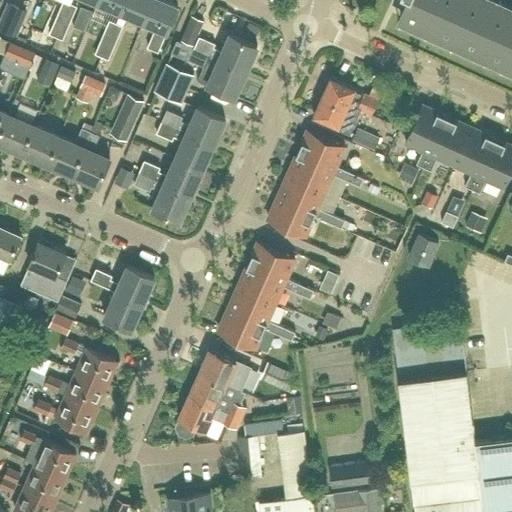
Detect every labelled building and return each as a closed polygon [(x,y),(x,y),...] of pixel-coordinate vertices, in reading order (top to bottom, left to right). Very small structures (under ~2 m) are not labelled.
[(77,6),(64,0),(63,0),(56,16),(70,22),(77,6)] [(120,11),(124,0),(97,0),(97,1),(120,11)] [(124,0),(120,11),(143,21),(151,0),(124,0)] [(177,5),(164,0),(151,0),(143,21),(155,26),(147,46),(157,50),(165,30),(166,31),(177,5)] [(427,28),(437,5),(425,0),(407,0),(400,16),(427,28)] [(439,0),(437,5),(462,16),(469,0),(439,0)] [(487,28),(497,5),(485,0),(469,0),(462,16),(487,28)] [(0,27),(16,34),(26,11),(8,3),(0,21),(0,27)] [(437,5),(427,28),(452,39),(462,16),(437,5)] [(511,11),(497,5),(487,28),(511,38),(511,11)] [(180,39),(192,44),(203,21),(191,15),(180,39)] [(63,39),(70,22),(56,16),(49,33),(63,39)] [(462,16),(452,39),(477,51),(487,28),(462,16)] [(109,19),(102,36),(116,42),(123,25),(109,19)] [(511,38),(487,28),(477,51),(502,62),(511,40),(511,38)] [(199,35),(193,47),(246,70),(257,44),(230,32),(222,50),(213,46),(215,42),(199,35)] [(108,58),(116,42),(102,36),(95,53),(108,58)] [(511,40),(502,62),(511,66),(511,40)] [(26,48),(11,41),(5,54),(21,61),(26,48)] [(234,96),(246,70),(193,47),(188,59),(204,65),(198,79),(197,78),(197,79),(234,96)] [(77,70),(62,64),(57,76),(72,82),(77,70)] [(161,77),(187,88),(193,75),(167,64),(161,77)] [(104,81),(87,73),(77,97),(88,102),(93,92),(98,94),(104,81)] [(322,94),(359,110),(360,108),(371,112),(378,96),(330,76),(329,78),(325,76),(320,87),(324,88),(322,94)] [(187,88),(161,77),(155,90),(181,102),(187,88)] [(255,80),(247,94),(259,100),(266,85),(255,80)] [(143,99),(132,94),(128,92),(111,132),(126,139),(143,99)] [(349,132),(359,110),(322,94),(314,113),(337,123),(335,126),(349,132)] [(424,166),(447,115),(422,103),(405,140),(422,148),(416,162),(424,166)] [(166,109),(161,120),(213,143),(225,117),(197,105),(189,124),(180,120),(182,116),(166,109)] [(0,131),(8,112),(0,108),(0,131)] [(0,140),(22,150),(34,123),(8,112),(0,131),(0,140)] [(454,163),(471,126),(447,115),(424,166),(431,169),(438,155),(454,163)] [(399,130),(399,121),(378,119),(377,128),(399,130)] [(213,143),(161,120),(156,132),(172,139),(174,134),(183,138),(175,156),(202,168),(213,143)] [(22,150),(47,161),(59,134),(34,123),(22,150)] [(357,126),(352,137),(375,146),(379,135),(357,126)] [(472,188),(496,137),(471,126),(454,163),(471,170),(464,185),(472,188)] [(82,127),(76,141),(59,134),(47,161),(72,172),(84,145),(90,130),(82,127)] [(307,128),(297,152),(334,168),(336,164),(345,144),(307,128)] [(90,130),(84,145),(72,172),(98,183),(110,156),(93,149),(99,134),(90,130)] [(504,185),(511,167),(511,144),(496,137),(472,188),(480,192),(486,177),(504,185)] [(287,173),(325,189),(332,173),(346,179),(350,170),(336,164),(334,168),(297,152),(287,173)] [(144,159),(139,171),(191,194),(202,168),(175,156),(167,174),(158,170),(160,166),(144,159)] [(360,185),(362,181),(364,176),(350,170),(346,179),(360,185)] [(191,194),(139,171),(134,182),(149,189),(151,185),(160,189),(152,207),(179,219),(191,194)] [(314,214),(328,220),(331,212),(317,206),(325,189),(287,173),(278,193),(316,210),(314,214)] [(316,210),(278,193),(268,217),(305,234),(314,214),(316,210)] [(345,218),(331,212),(328,220),(341,227),(345,218)] [(0,254),(10,258),(21,234),(0,224),(0,254)] [(427,263),(437,240),(419,232),(409,255),(427,263)] [(31,284),(38,268),(55,275),(66,251),(39,239),(28,263),(29,264),(22,280),(31,284)] [(295,256),(258,240),(248,262),(285,280),(286,276),(295,256)] [(285,280),(248,262),(238,285),(275,301),(283,284),(296,291),(300,282),(286,276),(285,280)] [(91,278),(115,289),(142,302),(154,276),(127,264),(119,281),(110,278),(112,274),(96,267),(91,278)] [(310,297),(312,292),(314,288),(300,282),(296,291),(310,297)] [(275,301),(238,285),(228,305),(266,322),(264,326),(278,332),(281,324),(268,318),(275,301)] [(130,327),(142,302),(115,289),(103,315),(130,327)] [(20,305),(5,298),(0,310),(0,317),(12,323),(20,305)] [(255,346),(264,326),(266,322),(228,305),(218,329),(255,346)] [(67,333),(73,318),(54,310),(48,325),(67,333)] [(46,318),(38,315),(32,328),(40,331),(46,318)] [(511,511),(511,433),(474,439),(459,319),(393,327),(415,511),(511,511)] [(295,330),(281,324),(278,332),(292,339),(295,330)] [(78,343),(65,337),(61,346),(74,352),(78,343)] [(76,369),(106,383),(117,359),(86,345),(76,369)] [(210,348),(199,371),(220,380),(239,389),(248,369),(246,365),(236,360),(210,348)] [(296,377),(270,365),(263,380),(289,392),(296,377)] [(511,366),(486,369),(487,378),(511,375),(511,366)] [(65,392),(96,406),(106,383),(76,369),(65,392)] [(199,371),(189,393),(209,402),(242,416),(246,407),(238,404),(244,391),(239,389),(220,380),(199,371)] [(61,379),(48,374),(44,383),(57,389),(61,379)] [(96,406),(65,392),(59,407),(55,416),(54,416),(85,430),(96,406)] [(196,424),(205,428),(210,416),(236,428),(237,426),(237,427),(242,416),(209,402),(189,393),(179,416),(180,417),(176,425),(179,432),(185,434),(192,432),(196,424)] [(303,410),(302,394),(288,396),(289,412),(303,410)] [(50,403),(38,397),(34,407),(47,412),(50,403)] [(59,407),(50,403),(47,412),(55,416),(59,407)] [(283,430),(282,417),(245,422),(246,435),(283,430)] [(37,433),(24,427),(19,437),(33,443),(37,433)] [(286,496),(282,497),(260,499),(261,511),(314,511),(305,429),(279,432),(286,496)] [(35,462),(65,475),(76,452),(46,438),(35,462)] [(406,474),(406,457),(378,458),(378,474),(406,474)] [(333,485),(378,480),(376,458),(330,464),(333,485)] [(25,485),(55,498),(65,475),(35,462),(25,485)] [(16,480),(3,474),(0,481),(0,484),(12,490),(16,480)] [(49,511),(55,498),(25,485),(14,509),(22,511),(49,511)] [(381,511),(379,485),(334,491),(336,511),(381,511)] [(210,511),(209,491),(170,494),(171,511),(210,511)] [(124,511),(128,503),(117,498),(110,511),(124,511)]
